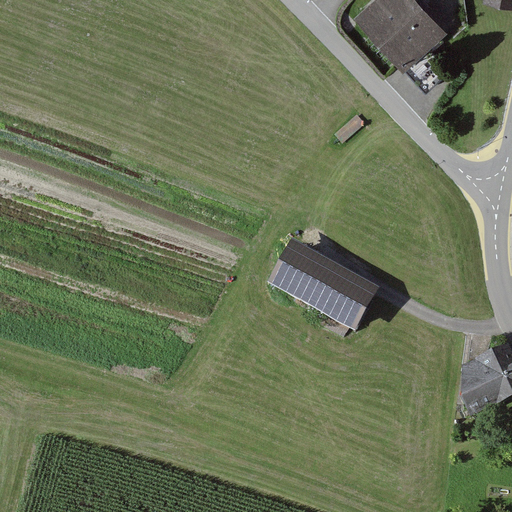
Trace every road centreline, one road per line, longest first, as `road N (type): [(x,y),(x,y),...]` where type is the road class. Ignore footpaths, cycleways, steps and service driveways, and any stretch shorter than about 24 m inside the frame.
road 1 (unclassified): [(293,0),(444,157),(491,189)]
road 2 (residential): [(491,189),(511,319)]
